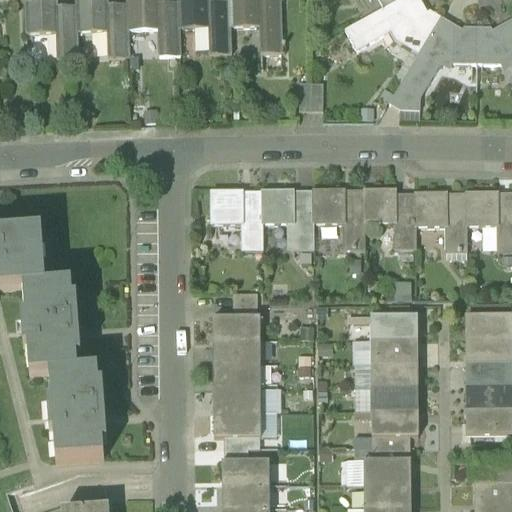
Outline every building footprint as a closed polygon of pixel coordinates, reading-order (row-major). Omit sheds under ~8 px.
[(242,0),(230,0),(230,7),(231,32),(260,31),(261,58),(283,57),(280,0),(279,0),(279,6),(261,6),(260,0),(242,0)] [(425,18),(414,0),(407,0),(384,13),(345,35),(356,55),(399,31),(402,37),(400,40),(423,53),(440,25),(441,22),(430,15),(425,18)] [(376,0),(384,13),(407,0),(376,0)] [(180,34),(195,33),(209,33),(210,57),(210,60),(232,59),(231,32),(230,7),(211,8),(210,1),(178,2),(179,9),(180,34)] [(180,61),(180,34),(179,9),(159,10),(159,3),(128,4),(128,11),(129,35),(158,34),(159,61),(180,61)] [(130,62),(129,35),(128,11),(108,12),(108,5),(77,6),(77,13),(78,38),(107,37),(108,63),(130,62)] [(79,64),(78,38),(77,13),(57,13),(57,6),(25,7),(26,39),(56,38),(57,65),(79,64)] [(461,37),(440,25),(423,53),(400,91),(420,103),(445,61),(451,65),(451,68),(477,68),(477,33),(464,32),(461,37)] [(491,33),(477,33),(477,68),(503,69),(503,65),(508,62),(511,68),(511,27),(494,37),(491,33)] [(196,57),(210,57),(209,33),(195,33),(196,57)] [(399,115),(419,116),(420,103),(400,91),(390,109),(399,115)] [(298,115),(311,116),(312,92),(298,92),(298,115)] [(322,93),(312,92),(311,116),(322,116),(322,93)] [(365,255),(364,229),(364,203),(345,203),(345,195),(313,196),(313,203),(313,230),(343,229),(344,255),(365,255)] [(416,255),(415,233),(415,203),(397,203),(396,195),(364,195),(364,203),(364,229),(395,229),(395,255),(416,255)] [(263,256),(262,230),(262,204),(244,204),(244,196),(211,196),(211,230),(241,230),(242,256),(263,256)] [(314,256),(313,230),(313,203),(295,203),(294,196),(262,196),(262,204),(262,230),(292,230),(293,256),(314,256)] [(511,258),(511,205),(498,206),(498,198),(466,198),(466,206),(466,232),(497,232),(497,258),(511,258)] [(467,258),(466,232),(466,206),(447,206),(447,199),(415,199),(415,203),(415,233),(445,232),(446,259),(467,258)] [(0,239),(0,295),(23,294),(46,292),(42,236),(0,239)] [(73,290),(46,292),(23,294),(25,321),(21,321),(24,354),(28,354),(30,381),(48,380),(79,378),(78,363),(81,363),(77,304),(74,304),(73,290)] [(233,311),(257,311),(257,299),(233,299),(233,311)] [(233,323),(257,322),(257,311),(233,311),(233,323)] [(466,337),(466,346),(511,345),(511,321),(465,322),(466,337)] [(213,323),(213,347),(260,347),(260,322),(257,322),(233,323),(213,323)] [(371,323),(371,346),(418,346),(418,327),(418,322),(371,323)] [(466,361),(466,369),(511,368),(511,345),(466,346),(466,361)] [(371,346),(371,370),(418,370),(418,351),(418,346),(371,346)] [(213,347),(213,371),(260,371),(260,347),(213,347)] [(466,381),(466,393),(511,392),(511,368),(466,369),(466,381)] [(371,370),(371,394),(418,394),(418,374),(418,370),(371,370)] [(213,371),(214,395),(260,394),(260,389),(260,371),(213,371)] [(268,371),(260,371),(260,389),(268,389),(270,386),(270,374),(268,371)] [(98,376),(79,378),(48,380),(50,408),(47,408),(49,441),(53,440),(55,468),(105,465),(103,450),(108,449),(104,391),(99,391),(98,376)] [(466,411),(466,417),(511,416),(511,392),(466,393),(466,411)] [(214,395),(214,419),(261,418),(260,394),(214,395)] [(371,394),(371,418),(418,417),(418,398),(418,394),(371,394)] [(511,441),(511,416),(466,417),(466,432),(466,442),(511,441)] [(418,421),(418,417),(371,418),(372,442),(410,442),(418,442),(418,421)] [(261,443),(261,418),(214,419),(214,443),(224,443),(260,443),(261,443)] [(372,442),(372,454),(410,454),(410,442),(372,442)] [(224,443),(224,455),(249,455),(260,454),(260,443),(224,443)] [(410,466),(410,454),(372,454),(372,466),(410,466)] [(249,467),(249,455),(224,455),(224,467),(249,467)] [(511,465),(474,466),(475,490),(511,489),(511,465)] [(222,467),(222,491),(269,491),(269,466),(249,467),(224,467),(222,467)] [(364,466),(364,490),(410,490),(410,471),(411,466),(410,466),(372,466),(364,466)] [(511,511),(511,489),(475,490),(474,511),(511,511)] [(364,490),(364,511),(410,511),(411,493),(410,490),(364,490)] [(222,491),(222,511),(269,511),(269,491),(222,491)]
